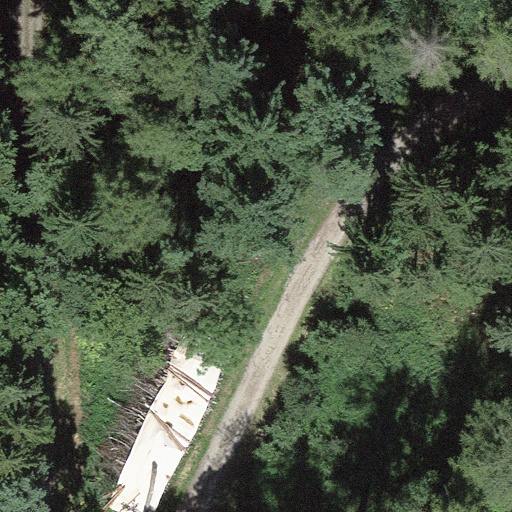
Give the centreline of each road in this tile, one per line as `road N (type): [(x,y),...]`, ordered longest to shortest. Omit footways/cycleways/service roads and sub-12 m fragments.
road 1 (track): [(163,511),(394,155),(511,93)]
road 2 (track): [(55,511),(36,200),(45,0)]
